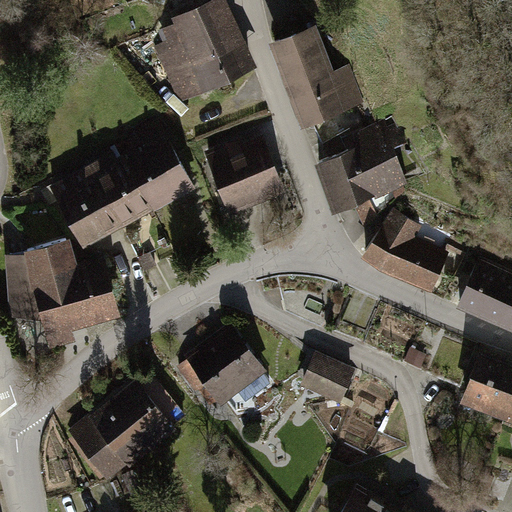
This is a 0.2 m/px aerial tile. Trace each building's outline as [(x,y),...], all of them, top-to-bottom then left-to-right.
[(116,0),(74,0),(79,20),(119,12),(116,0)] [(222,0),(220,0),(165,27),(202,101),(259,73),(222,0)] [(358,102),(321,21),(271,44),(308,125),(358,102)] [(162,124),(56,183),(95,252),(201,193),(162,124)] [(389,128),(322,151),(343,210),(410,186),(389,128)] [(256,129),(201,155),(228,211),(283,185),(256,129)] [(443,242),(383,216),(366,255),(426,281),(443,242)] [(11,253),(15,312),(45,316),(48,329),(116,310),(102,261),(76,269),(66,237),(11,253)] [(511,268),(476,252),(455,297),(511,323),(511,268)] [(233,327),(187,356),(218,406),(265,377),(233,327)] [(511,359),(480,347),(461,397),(511,415),(511,359)] [(315,354),(305,379),(345,395),(355,370),(315,354)] [(140,381),(74,431),(111,480),(177,429),(140,381)] [(352,485),(337,511),(414,511),(401,504),(397,510),(352,485)]
